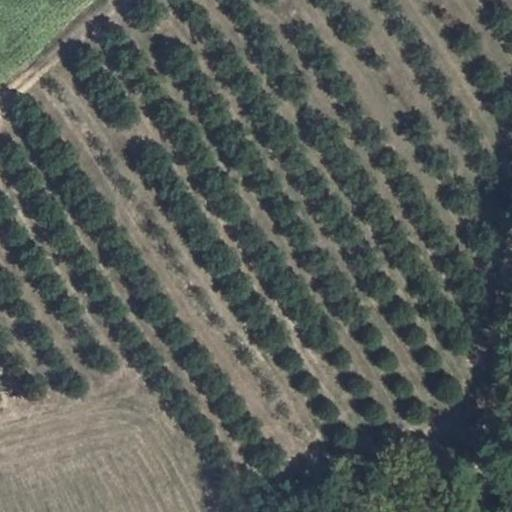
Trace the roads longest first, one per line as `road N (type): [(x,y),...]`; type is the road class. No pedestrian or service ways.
road 1 (track): [(486,511),(511,314)]
road 2 (track): [(0,103),(118,0)]
